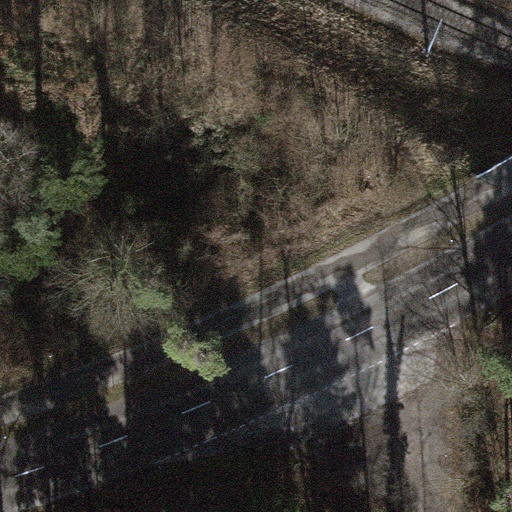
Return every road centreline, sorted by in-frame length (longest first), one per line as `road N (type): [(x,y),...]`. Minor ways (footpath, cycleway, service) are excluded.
road 1 (tertiary): [(0,482),(241,391),(511,256)]
road 2 (track): [(364,335),(428,511)]
